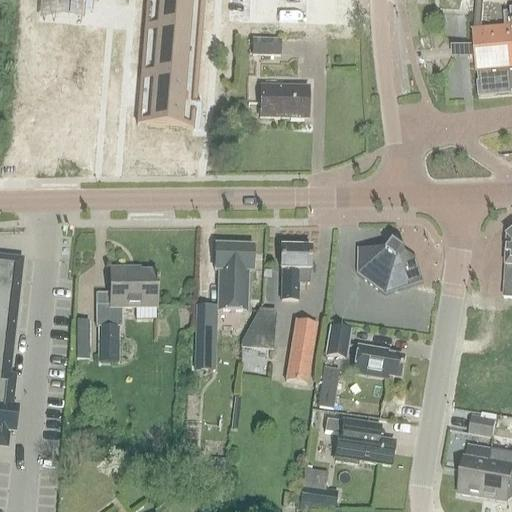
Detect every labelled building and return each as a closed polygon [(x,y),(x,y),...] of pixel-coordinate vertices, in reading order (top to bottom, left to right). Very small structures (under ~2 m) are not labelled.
[(58,0),(58,7),(76,8),(76,1),(96,3),(95,0),(58,0)] [(145,0),(136,126),(192,131),(202,0),(145,0)] [(511,0),(475,0),(473,32),(472,32),(478,97),(511,94),(511,0)] [(280,41),(252,40),(251,56),(279,57),(280,41)] [(259,119),(307,120),(308,89),(259,88),(259,119)] [(357,250),(356,277),(385,297),(423,284),(415,260),(393,244),(388,251),(357,250)] [(214,246),(213,272),(219,272),(217,312),(245,313),(247,273),(252,273),(253,247),(214,246)] [(297,303),(297,293),(297,285),(309,285),(310,249),(280,249),(280,270),(283,270),(282,302),(297,303)] [(0,439),(20,262),(0,259),(0,439)] [(118,363),(118,327),(121,327),(121,308),(156,308),(155,273),(127,273),(127,270),(110,270),(110,295),(96,295),(96,326),(97,326),(97,363),(118,363)] [(273,350),(275,310),(249,309),(247,349),(273,350)] [(88,322),(74,322),(74,362),(88,362),(88,322)] [(307,386),(316,325),(294,322),(284,382),(307,386)] [(350,331),(329,327),(324,358),(346,361),(350,331)] [(387,353),(357,348),(352,376),(387,381),(387,378),(398,380),(402,359),(386,356),(387,353)] [(334,371),(324,369),(321,385),(332,386),(334,371)] [(471,417),(468,435),(492,440),(496,421),(471,417)] [(380,429),(367,427),(344,423),(342,434),(337,433),(332,463),(357,467),(358,463),(389,468),(393,443),(378,441),(380,429)] [(511,478),(511,454),(491,450),(489,463),(482,501),(506,505),(511,478)] [(482,501),(489,463),(464,459),(458,497),(482,501)] [(309,511),(310,508),(334,511),(336,494),(301,489),(297,511),(309,511)] [(297,511),(299,496),(284,494),(282,510),(297,511)]
